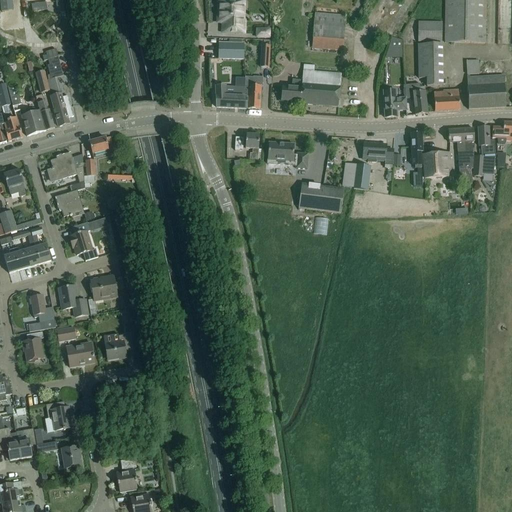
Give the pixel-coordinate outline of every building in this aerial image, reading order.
[(0,0),(0,1),(1,11),(8,11),(7,0),(0,0)] [(55,2),(57,13),(65,12),(63,1),(64,1),(63,0),(55,0),(56,2),(55,2)] [(485,0),(444,0),(444,43),(484,44),(485,0)] [(244,2),(239,2),(219,1),(218,16),(219,16),(219,18),(220,20),(222,20),(222,33),(244,34),(244,20),(243,20),(243,14),(244,2)] [(345,17),(324,15),(314,15),(311,49),(342,52),(345,17)] [(498,16),(498,49),(509,49),(510,16),(498,16)] [(417,22),(417,43),(441,43),(441,23),(417,22)] [(269,38),(270,30),(256,30),(256,38),(269,38)] [(400,38),(391,36),(391,42),(391,52),(401,51),(401,42),(400,42),(400,38)] [(218,60),(243,60),(243,44),(218,44),(218,60)] [(417,45),(418,69),(418,79),(426,79),(426,87),(442,87),(441,45),(417,45)] [(269,46),(261,46),(260,68),(268,68),(269,46)] [(57,49),(46,51),(49,59),(59,57),(57,49)] [(399,66),(399,57),(389,57),(389,65),(399,66)] [(481,61),(466,61),(466,76),(478,75),(478,65),(481,65),(481,61)] [(314,67),(313,67),(303,66),(302,81),(292,80),(291,89),(281,88),(280,101),(300,103),(300,104),(337,107),(338,97),(340,75),(314,72),(314,67)] [(45,70),(36,72),(41,91),(49,89),(45,70)] [(478,78),(467,79),(467,100),(468,110),(505,108),(504,98),(504,76),(495,77),(493,78),(478,78)] [(62,77),(48,80),(52,96),(50,97),(53,110),(54,109),(56,115),(55,115),(58,127),(75,122),(62,77)] [(244,86),(244,89),(248,89),(248,98),(247,109),(259,110),(260,87),(262,87),(262,78),(253,77),(253,78),(245,77),(245,80),(244,86)] [(5,134),(7,143),(22,139),(19,129),(16,119),(12,121),(10,114),(6,115),(4,107),(9,105),(11,105),(5,84),(0,84),(0,100),(5,122),(5,126),(6,133),(5,134)] [(404,86),(405,99),(410,99),(410,102),(413,102),(414,106),(415,116),(427,114),(426,105),(424,87),(420,88),(419,84),(404,86)] [(21,105),(16,85),(7,88),(12,107),(21,105)] [(225,87),(215,87),(216,108),(246,110),(245,98),(248,98),(248,89),(244,89),(225,88),(225,87)] [(406,111),(405,99),(396,99),(395,91),(383,92),(384,119),(397,118),(396,111),(405,111),(406,116),(406,111)] [(459,111),(458,91),(443,92),(443,93),(433,93),(434,112),(459,111)] [(39,112),(44,132),(54,129),(49,111),(46,112),(41,96),(35,98),(39,112)] [(44,132),(39,112),(37,113),(36,111),(34,110),(32,109),(29,109),(28,111),(27,113),(27,116),(24,117),(21,118),(24,128),(26,137),(44,132)] [(492,128),(492,139),(497,139),(497,142),(497,144),(500,145),(502,145),(504,145),(505,143),(505,142),(511,142),(511,123),(503,123),(503,128),(492,128)] [(494,154),(494,141),(489,141),(488,128),(477,129),(479,147),(480,147),(481,157),(483,158),(484,158),(483,174),(493,175),(494,157),(494,154)] [(473,129),(448,131),(448,132),(449,141),(449,144),(457,143),(458,153),(457,153),(458,170),(472,169),(474,149),(473,142),(474,142),(473,139),(473,129)] [(421,153),(422,153),(421,134),(410,135),(412,166),(414,166),(414,169),(421,169),(421,166),(420,155),(421,155),(421,153)] [(249,161),(262,161),(262,150),(258,150),(259,136),(246,135),(245,149),(252,149),(252,154),(250,154),(249,161)] [(111,144),(110,138),(105,139),(105,138),(88,143),(92,155),(108,151),(107,145),(111,144)] [(235,138),(234,151),(242,152),(243,138),(235,138)] [(307,170),(308,155),(297,154),(297,156),(293,156),(294,144),(269,143),(268,165),(293,166),(293,165),(296,166),(296,169),(307,170)] [(376,164),(376,161),(385,161),(384,164),(392,165),(392,160),(393,150),(386,150),(386,146),(363,144),(362,154),(362,160),(367,160),(367,163),(376,164)] [(84,182),(83,177),(83,167),(75,169),(70,153),(56,158),(56,160),(51,162),(50,161),(50,162),(52,168),(51,168),(51,169),(47,171),(50,181),(62,178),(62,179),(68,178),(76,176),(79,184),(84,182)] [(450,178),(449,163),(449,153),(422,155),(423,165),(424,179),(450,178)] [(481,157),(475,157),(473,177),(481,178),(483,158),(481,157)] [(84,182),(84,188),(89,188),(89,184),(94,184),(94,176),(95,176),(94,160),(86,161),(87,177),(83,177),(84,182)] [(341,187),(367,191),(369,170),(370,168),(344,164),(343,171),(342,178),(341,187)] [(4,176),(7,185),(10,197),(18,194),(19,197),(26,196),(19,171),(4,176)] [(418,174),(412,174),(413,187),(422,187),(421,174),(418,174)] [(84,189),(84,188),(84,182),(79,184),(69,187),(71,193),(55,198),(59,212),(61,212),(63,217),(63,218),(69,216),(70,217),(72,217),(71,216),(81,213),(79,206),(81,206),(79,200),(80,200),(77,191),(84,189)] [(344,190),(322,187),(301,184),(298,209),(340,214),(344,190)] [(459,220),(471,220),(471,199),(458,199),(459,220)] [(17,231),(16,227),(11,211),(0,214),(0,220),(5,235),(17,231)] [(17,231),(41,224),(38,214),(35,215),(37,220),(16,227),(17,231)] [(71,238),(69,239),(72,249),(74,248),(76,256),(83,254),(85,262),(98,258),(95,249),(91,251),(89,242),(86,233),(89,232),(87,223),(81,225),(72,228),(74,236),(70,237),(71,238)] [(326,242),(327,225),(313,224),(312,242),(326,242)] [(46,245),(39,247),(36,236),(42,234),(41,228),(31,231),(30,231),(31,236),(32,237),(33,237),(36,248),(35,248),(40,265),(51,262),(46,245)] [(11,243),(11,242),(9,238),(0,240),(0,244),(1,247),(9,244),(10,247),(12,246),(11,243)] [(31,249),(25,251),(30,268),(40,265),(35,248),(33,243),(29,244),(31,249)] [(18,249),(13,250),(14,254),(19,271),(30,268),(25,251),(19,253),(18,249)] [(14,254),(13,250),(9,251),(10,255),(4,257),(9,274),(19,271),(14,254)] [(116,298),(115,287),(113,277),(105,278),(105,280),(90,282),(93,300),(108,298),(108,299),(116,298)] [(58,290),(60,300),(62,311),(73,309),(75,318),(88,316),(87,311),(85,301),(78,302),(75,287),(58,290)] [(38,318),(39,324),(54,321),(52,308),(45,309),(42,296),(30,298),(30,300),(29,300),(30,305),(31,305),(34,319),(38,318)] [(58,343),(75,340),(73,329),(56,332),(58,343)] [(23,342),(27,362),(42,359),(39,340),(43,339),(42,333),(26,336),(27,342),(23,342)] [(131,351),(130,341),(128,335),(117,337),(118,343),(104,345),(105,351),(107,361),(126,358),(125,352),(131,351)] [(94,363),(92,353),(90,344),(66,348),(69,369),(78,367),(78,366),(94,363)] [(0,402),(6,401),(5,396),(11,395),(8,381),(2,382),(1,377),(0,377),(0,402)] [(64,409),(63,403),(45,406),(47,416),(47,420),(52,419),(54,430),(62,429),(63,431),(65,431),(65,430),(73,429),(72,419),(70,419),(68,409),(64,409)] [(25,415),(12,416),(14,431),(26,430),(25,415)] [(50,424),(42,426),(45,440),(53,439),(50,424)] [(20,460),(17,442),(16,434),(9,435),(8,429),(0,430),(0,444),(1,449),(7,448),(9,462),(20,460)] [(16,434),(17,442),(20,460),(31,458),(29,444),(34,443),(35,446),(35,445),(32,430),(22,432),(16,433),(16,434)] [(55,443),(46,444),(36,446),(37,454),(47,452),(57,451),(55,443)] [(77,447),(67,449),(61,450),(64,470),(80,467),(77,447)] [(134,470),(125,472),(115,473),(117,486),(118,486),(119,494),(136,491),(135,483),(136,483),(134,470)] [(0,497),(1,505),(19,502),(18,498),(22,497),(20,484),(7,486),(0,487),(0,497)] [(148,495),(139,496),(129,498),(132,511),(133,511),(132,511),(150,511),(149,508),(150,507),(148,495)] [(2,511),(25,511),(24,506),(20,507),(19,502),(1,505),(2,511)]
